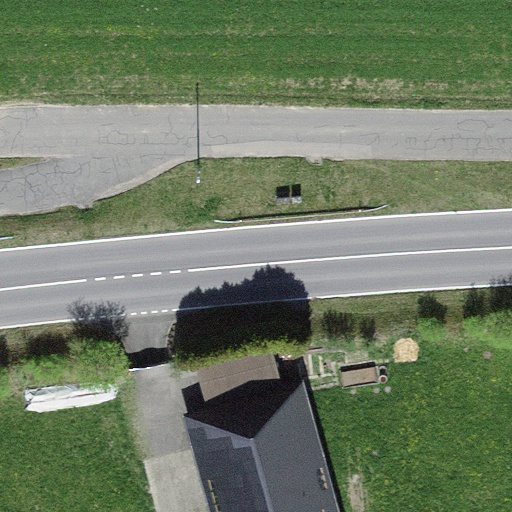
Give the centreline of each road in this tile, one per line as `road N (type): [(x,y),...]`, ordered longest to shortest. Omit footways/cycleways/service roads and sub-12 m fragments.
road 1 (primary): [(0,289),(511,247)]
road 2 (unclassified): [(511,135),(0,134)]
